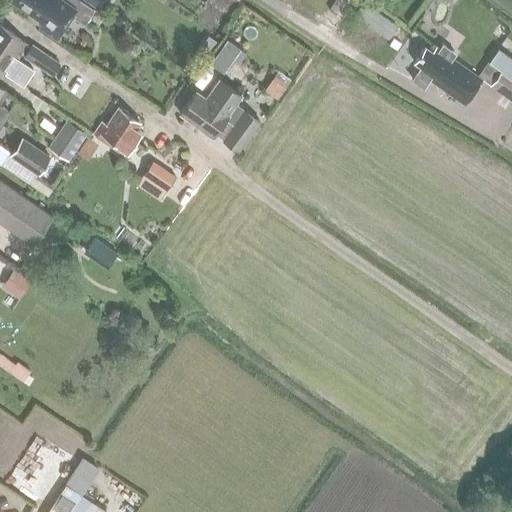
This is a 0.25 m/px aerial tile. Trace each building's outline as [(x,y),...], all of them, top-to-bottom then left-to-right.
[(10,0),(42,22),(39,26),(56,38),(71,16),(83,24),(93,9),(79,0),(10,0)] [(86,0),(100,10),(106,0),(86,0)] [(343,22),(356,0),(336,0),(329,13),(343,22)] [(0,65),(8,71),(6,74),(23,86),(34,70),(17,58),(27,44),(0,24),(0,65)] [(207,35),(197,48),(206,55),(216,42),(207,35)] [(209,62),(222,72),(239,49),(226,39),(209,62)] [(432,44),(428,49),(424,47),(413,62),(420,67),(411,79),(423,87),(429,79),(464,104),(482,79),(451,58),(455,53),(441,43),(437,48),(432,44)] [(31,46),(23,59),(52,78),(61,65),(31,46)] [(245,53),(239,49),(232,58),(238,63),(245,53)] [(511,78),(499,70),(488,85),(511,101),(511,78)] [(277,102),(292,81),(278,72),(264,93),(277,102)] [(195,92),(179,114),(212,137),(214,134),(238,151),(259,122),(242,109),(231,123),(225,119),(228,115),(227,114),(240,95),(218,79),(205,98),(195,92)] [(27,89),(10,116),(31,129),(49,102),(27,89)] [(139,122),(118,107),(106,125),(102,122),(92,135),(123,156),(139,132),(135,129),(139,122)] [(66,118),(48,145),(68,159),(87,132),(66,118)] [(23,140),(12,157),(38,174),(50,157),(23,140)] [(175,176),(152,161),(142,175),(165,191),(175,176)] [(0,180),(0,222),(32,244),(52,216),(0,180)] [(117,253),(93,237),(83,252),(106,268),(117,253)] [(32,284),(13,273),(3,288),(22,300),(32,284)] [(0,353),(0,366),(23,382),(30,371),(16,362),(15,364),(0,353)] [(67,443),(40,447),(43,464),(69,460),(67,443)] [(65,484),(46,511),(104,511),(105,511),(81,495),(65,484)]
